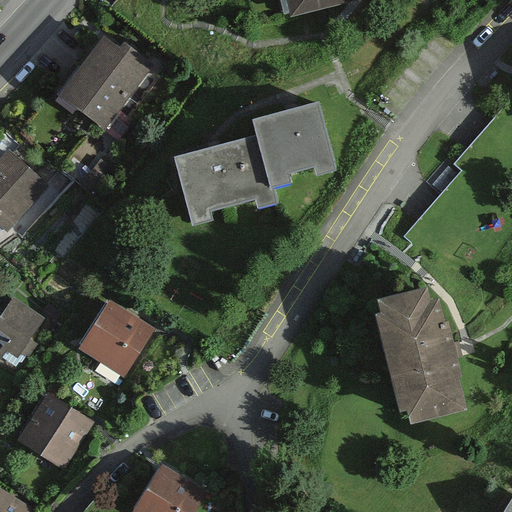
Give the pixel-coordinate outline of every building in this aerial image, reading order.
[(281,0),(286,19),(352,2),(351,0),(281,0)] [(99,131),(149,66),(121,44),(115,51),(98,38),(53,95),(99,131)] [(253,120),(258,138),(271,189),(288,185),(286,176),(313,170),(314,177),(333,173),(316,104),(253,120)] [(171,160),(189,228),(213,222),(211,212),(250,202),(252,211),(275,205),(271,189),(258,138),(171,160)] [(0,234),(44,187),(8,154),(0,162),(0,234)] [(368,319),(365,320),(389,415),(399,412),(402,426),(457,413),(430,302),(421,304),(418,292),(365,305),(368,319)] [(9,301),(0,314),(0,351),(1,351),(15,360),(40,322),(9,301)] [(148,331),(106,306),(77,354),(119,379),(148,331)] [(90,425),(44,397),(15,445),(60,472),(90,425)] [(193,511),(202,495),(156,471),(133,511),(193,511)] [(0,511),(26,511),(0,496),(0,511)] [(511,511),(511,497),(503,511),(511,511)]
